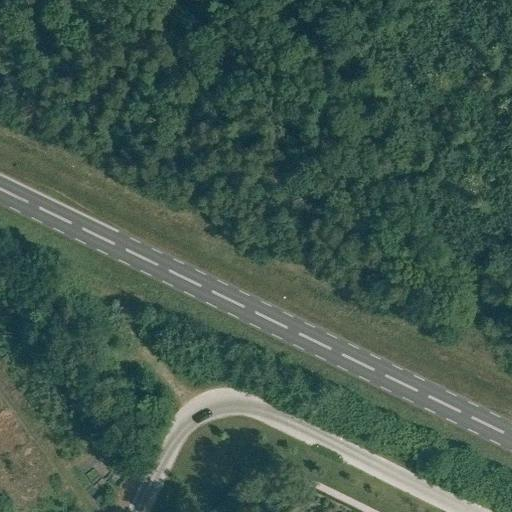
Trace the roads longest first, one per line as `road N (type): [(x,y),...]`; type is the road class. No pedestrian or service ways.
road 1 (primary): [(511,436),(0,188)]
road 2 (unclassified): [(469,511),(250,404),(227,401),(178,425),(135,511)]
